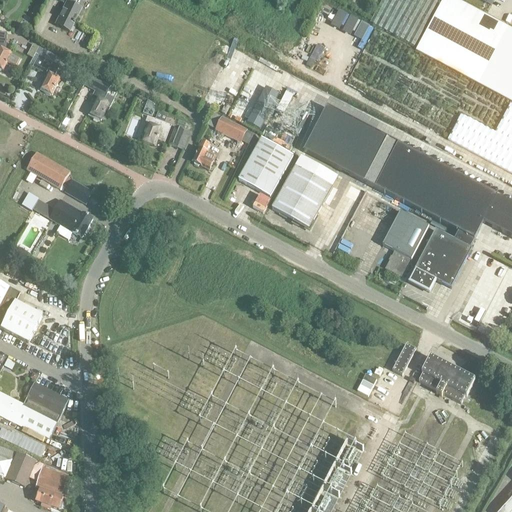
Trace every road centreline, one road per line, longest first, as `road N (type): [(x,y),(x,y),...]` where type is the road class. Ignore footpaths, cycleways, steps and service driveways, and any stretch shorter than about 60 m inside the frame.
road 1 (unclassified): [(511,369),(187,198),(150,189)]
road 2 (unclassified): [(90,511),(87,298),(131,207),(150,189)]
road 3 (unknown): [(511,187),(314,91)]
road 4 (residential): [(0,106),(150,189)]
road 5 (unknown): [(437,331),(484,252),(511,251)]
